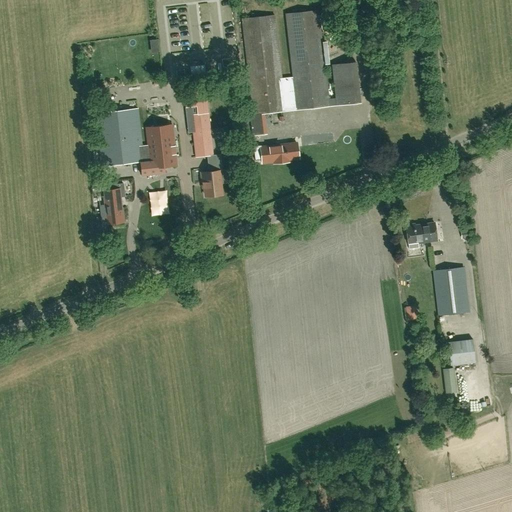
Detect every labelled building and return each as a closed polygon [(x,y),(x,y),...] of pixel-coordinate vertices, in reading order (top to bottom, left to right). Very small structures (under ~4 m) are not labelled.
[(293,77),(281,78),(274,15),(242,19),(253,114),(249,114),(251,126),(263,125),(261,113),(328,105),(324,64),(328,64),(326,41),(321,42),(317,10),(286,14),(293,77)] [(336,104),(359,102),(355,62),(332,65),(336,104)] [(200,88),(183,90),(186,107),(186,108),(196,106),(197,114),(190,115),(192,133),(195,157),(207,156),(213,155),(206,91),(200,91),(200,88)] [(137,109),(95,113),(101,167),(114,165),(122,164),(140,162),(141,176),(165,173),(164,167),(176,166),(174,154),(174,146),(171,125),(146,128),(148,145),(141,146),(137,109)] [(298,158),(297,143),(261,147),(261,145),(253,146),(255,161),(262,160),(262,162),(278,161),(278,163),(289,162),(289,159),(298,158)] [(218,171),(200,173),(201,181),(203,181),(205,196),(221,194),(218,171)] [(103,205),(99,205),(101,219),(101,222),(107,221),(107,223),(122,222),(122,218),(124,218),(123,209),(121,209),(120,197),(125,197),(124,183),(108,185),(108,190),(104,191),(104,196),(102,196),(103,205)] [(419,248),(418,244),(437,241),(434,224),(414,227),(414,225),(405,226),(409,249),(419,248)] [(438,315),(469,312),(464,268),(433,271),(438,315)] [(406,306),(408,313),(417,312),(415,304),(406,306)] [(450,365),(475,363),(472,339),(447,342),(450,365)] [(456,392),(453,368),(443,369),(446,393),(456,392)] [(460,397),(461,412),(469,411),(468,396),(460,397)]
